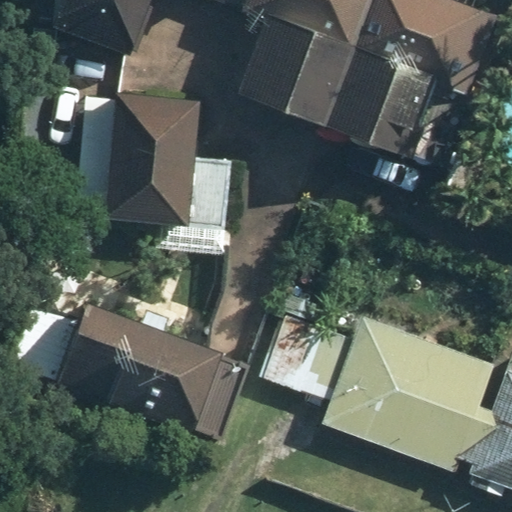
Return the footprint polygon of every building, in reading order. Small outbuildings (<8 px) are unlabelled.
[(133,58),(153,0),(198,0),(266,24),(237,103),(283,120),(312,41),(348,54),(321,127),(369,145),(377,122),(411,135),(429,84),(462,96),(492,13),(455,0),(62,0),(52,29),(133,58)] [(233,160),(198,159),(201,91),(142,89),(142,95),(84,92),(79,203),(104,204),(103,223),(230,229),(233,160)] [(460,462),(479,409),(496,362),(369,316),(360,342),(316,326),(323,308),(290,296),(261,376),(337,404),(328,427),(456,474),(460,462)] [(81,327),(39,309),(15,363),(193,441),(227,363),(91,303),(81,327)] [(511,511),(511,366),(495,414),(479,409),(460,462),(471,466),(464,484),(504,499),(507,492),(511,494),(511,511)]
